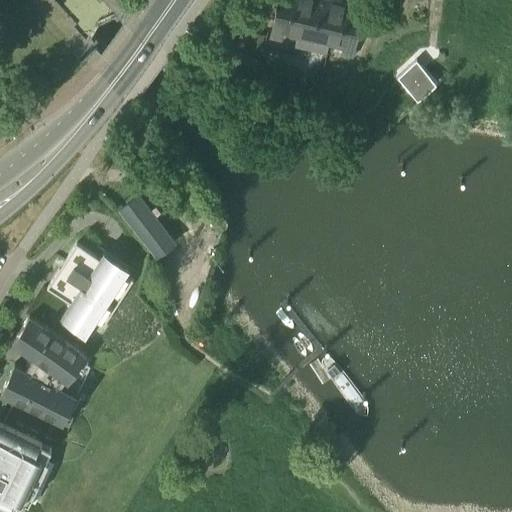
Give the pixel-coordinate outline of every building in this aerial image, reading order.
[(299,36),(307,0),(278,0),(270,37),(280,40),(282,32),(299,36)] [(341,1),(334,0),(307,0),(299,36),(331,43),(341,1)] [(387,9),(388,0),(375,0),(374,7),(387,9)] [(341,1),(331,43),(342,46),(341,53),(352,56),(363,6),(341,1)] [(228,63),(243,67),(246,55),(230,52),(228,63)] [(416,59),(397,77),(417,99),(436,82),(416,59)] [(177,187),(178,186),(182,183),(185,181),(172,164),(164,170),(177,187)] [(175,242),(138,195),(119,210),(156,257),(175,242)] [(133,280),(124,274),(128,268),(103,251),(99,258),(76,243),(64,261),(68,264),(63,272),(59,269),(47,288),(70,303),(61,318),(85,334),(95,319),(104,325),(133,280)] [(11,342),(33,356),(26,369),(14,363),(0,393),(63,422),(89,365),(80,361),(85,353),(90,356),(91,355),(29,315),(11,342)] [(0,502),(19,511),(20,511),(51,447),(0,422),(0,502)]
